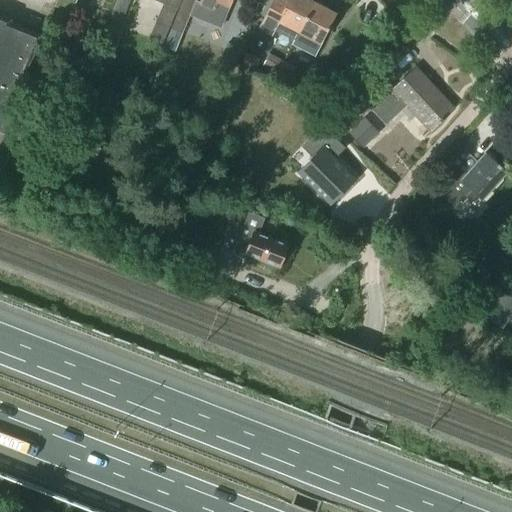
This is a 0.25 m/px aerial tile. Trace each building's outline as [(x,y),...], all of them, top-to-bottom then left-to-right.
[(117,30),(129,0),(117,0),(107,26),(117,30)] [(154,0),(178,10),(181,0),(154,0)] [(189,0),(183,0),(172,31),(183,36),(190,17),(209,24),(221,28),(229,6),(231,0),(201,0),(200,4),(189,0)] [(292,45),(314,4),(311,3),(312,0),(288,0),(287,2),(282,0),(274,0),(260,28),(272,34),(274,30),(294,41),(292,45)] [(327,33),(326,33),(335,15),(326,10),(327,7),(317,2),(316,5),(314,4),(292,45),(315,57),(327,33)] [(0,92),(25,28),(0,18),(0,92)] [(375,22),(371,28),(378,33),(382,27),(375,22)] [(276,74),(283,61),(269,54),(262,66),(276,74)] [(288,80),(294,68),(283,61),(276,74),(288,80)] [(297,69),(294,74),(305,80),(308,75),(297,69)] [(388,85),(367,106),(372,111),(384,125),(385,126),(406,106),(430,131),(453,110),(415,70),(393,90),(388,85)] [(348,75),(345,90),(360,93),(363,78),(348,75)] [(364,119),(349,134),(363,148),(378,134),(364,119)] [(322,147),(297,174),(330,206),(357,179),(335,158),(345,148),(322,126),(312,137),(322,147)] [(60,158),(78,164),(82,151),(65,145),(60,158)] [(481,200),(506,172),(485,154),(465,177),(456,169),(440,187),(449,195),(445,200),(454,208),(470,190),(481,200)] [(238,235),(245,217),(231,211),(224,230),(238,235)] [(238,235),(232,252),(245,257),(246,255),(277,267),(286,245),(258,234),(263,220),(247,213),(245,217),(238,235)] [(429,262),(421,272),(430,280),(439,270),(429,262)] [(511,316),(511,301),(504,296),(487,318),(502,329),(511,316)]
